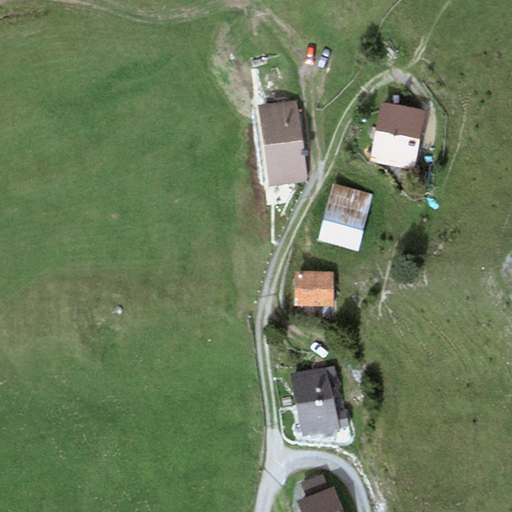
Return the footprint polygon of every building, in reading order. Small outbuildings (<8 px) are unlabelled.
[(424,110),(382,102),(370,159),(412,168),(424,110)] [(296,103),(258,108),(268,185),(306,180),(296,103)] [(372,196),(334,185),(318,241),(356,251),(372,196)] [(333,274),(295,275),(295,306),(333,305),(333,274)] [(333,366),(291,375),(297,407),(332,400),(329,383),(336,382),(333,366)] [(332,400),(297,407),(303,437),(350,428),(347,410),(334,412),(332,400)] [(308,499),(299,503),(302,511),(341,511),(332,489),(328,490),(322,476),(302,484),(308,499)]
